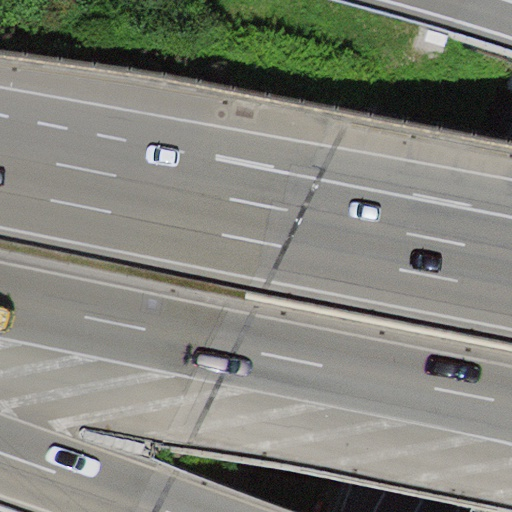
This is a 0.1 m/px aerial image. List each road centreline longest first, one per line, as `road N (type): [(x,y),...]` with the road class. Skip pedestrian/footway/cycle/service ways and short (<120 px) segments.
road 1 (motorway): [(0,297),(511,408)]
road 2 (motorway): [(511,270),(0,165)]
road 3 (motorway): [(511,286),(405,511)]
road 4 (motorway): [(0,452),(167,511)]
